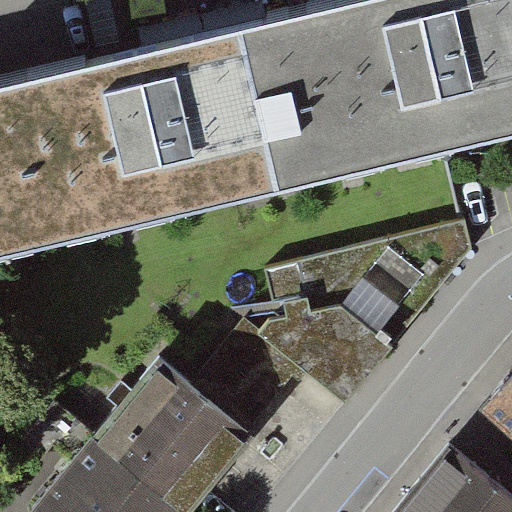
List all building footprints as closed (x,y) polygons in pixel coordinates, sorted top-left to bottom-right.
[(511,0),(296,0),(0,73),(0,237),(511,116),(511,0)] [(468,219),(264,269),(278,320),(269,324),(259,335),(308,376),(345,403),(474,249),(468,219)] [(244,323),(189,389),(253,442),(308,376),(259,335),(244,323)] [(157,361),(30,511),(194,511),(253,442),(189,389),(157,361)] [(511,366),(475,414),(511,442),(511,366)] [(511,511),(511,500),(453,451),(401,511),(511,511)]
